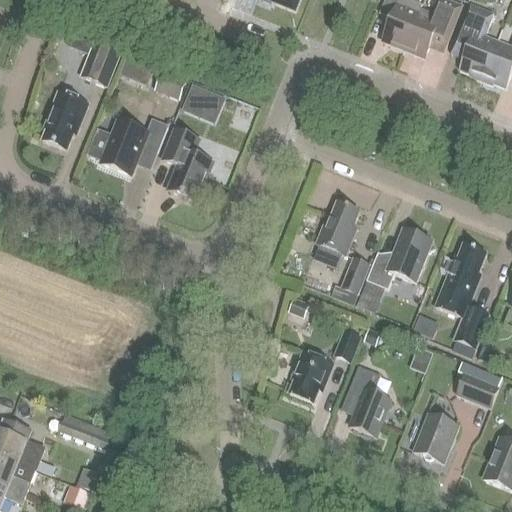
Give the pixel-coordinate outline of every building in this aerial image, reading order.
[(265,0),(294,11),(298,0),(265,0)] [(402,0),(386,0),(382,9),(395,15),(383,46),(404,54),(419,17),(422,8),(402,0)] [(430,21),(419,17),(404,54),(425,63),(429,52),(442,58),(461,11),(438,2),(430,21)] [(470,81),(482,85),(498,45),(485,40),(494,18),(470,8),(450,58),(463,63),(459,74),(471,79),(470,81)] [(511,48),(511,50),(498,45),(482,85),(493,90),(494,88),(505,93),(511,76),(511,48)] [(95,47),(81,82),(107,92),(121,58),(95,47)] [(147,90),(154,71),(127,60),(119,79),(147,90)] [(154,95),(179,104),(186,86),(162,76),(154,95)] [(192,88),(184,106),(201,113),(208,95),(192,88)] [(42,144),(67,154),(77,128),(80,129),(88,109),(58,97),(44,132),(47,133),(42,144)] [(98,133),(87,159),(102,165),(101,168),(131,180),(143,151),(157,156),(168,130),(152,124),(147,137),(118,125),(112,139),(98,133)] [(193,159),(199,144),(175,134),(163,164),(178,170),(169,195),(196,206),(212,167),(193,159)] [(327,220),(316,248),(346,260),(357,232),(353,230),(359,216),(337,207),(331,221),(327,220)] [(391,262),(378,256),(366,285),(385,292),(388,294),(394,278),(416,286),(428,256),(435,253),(432,246),(433,245),(432,244),(429,237),(421,240),(403,233),(391,262)] [(481,279),(478,277),(486,258),(463,249),(458,263),(455,261),(436,311),(463,322),(467,311),(468,311),(481,279)] [(335,289),(331,300),(355,309),(358,300),(371,269),(352,261),(340,292),(335,289)] [(366,285),(356,310),(375,317),(385,292),(366,285)] [(288,316),(304,322),(310,308),(294,302),(288,316)] [(488,320),(468,311),(467,311),(463,322),(454,345),(475,354),(488,320)] [(424,318),(417,334),(436,341),(442,326),(424,318)] [(380,338),(369,333),(364,345),(375,350),(380,338)] [(351,368),(361,341),(344,334),(333,361),(351,368)] [(326,385),(333,368),(303,356),(292,383),(295,384),(289,398),(314,408),(323,384),(326,385)] [(461,366),(458,375),(498,391),(502,382),(461,366)] [(373,398),(381,379),(359,370),(348,396),(361,402),(349,431),(376,441),(391,405),(373,398)] [(499,392),(465,378),(456,400),(490,414),(499,392)] [(425,464),(430,466),(434,464),(444,468),(459,430),(429,418),(414,456),(423,460),(425,464)] [(108,459),(114,442),(62,422),(56,439),(76,446),(77,444),(88,448),(87,452),(108,459)] [(4,423),(0,432),(0,461),(18,468),(18,469),(35,476),(44,452),(27,446),(32,434),(4,423)] [(511,446),(500,442),(490,466),(493,467),(486,485),(511,495),(511,446)] [(35,476),(18,469),(18,468),(0,461),(0,487),(26,498),(35,476)] [(37,474),(52,480),(55,472),(41,466),(37,474)] [(83,492),(101,498),(108,478),(90,472),(83,492)] [(22,508),(26,498),(0,487),(0,511),(5,501),(22,508)] [(78,493),(71,508),(78,511),(83,511),(90,498),(78,493)]
